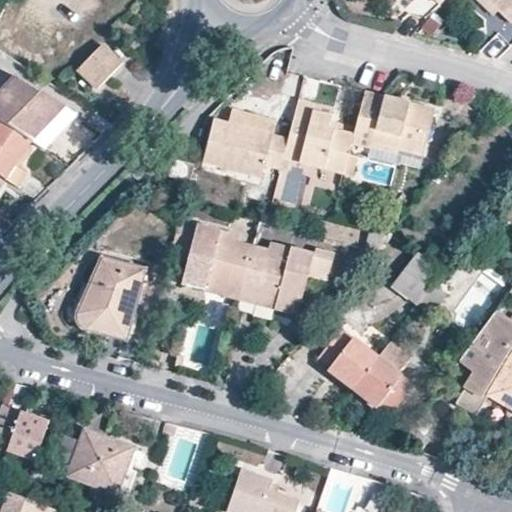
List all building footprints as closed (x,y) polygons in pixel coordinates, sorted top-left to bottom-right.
[(499,11),(488,0),(477,0),(494,16),(499,11)] [(511,12),(511,0),(488,0),(499,11),(503,15),(508,9),(511,12)] [(511,23),(511,22),(511,12),(508,9),(503,15),(511,23)] [(124,62),(105,44),(81,69),(100,86),(124,62)] [(0,120),(33,143),(46,152),(78,118),(16,78),(0,94),(0,120)] [(435,109),(367,92),(365,93),(356,126),(376,130),(373,145),(423,157),(435,109)] [(284,160),(344,175),(349,155),(351,147),(355,134),(338,130),(329,127),(331,119),(314,115),(317,104),(300,100),(290,139),(284,160)] [(334,109),(317,104),(314,115),(331,119),(334,109)] [(281,171),(284,160),(290,139),(274,135),(277,123),(233,112),(229,124),(215,120),(204,163),(263,179),(266,167),(281,171)] [(340,121),(331,119),(329,127),(338,130),(340,121)] [(17,166),(33,143),(0,120),(0,174),(18,187),(28,173),(17,166)] [(376,130),(356,126),(355,134),(351,147),(421,165),(423,157),(373,145),(376,130)] [(349,155),(344,175),(354,177),(359,158),(349,155)] [(169,179),(190,184),(195,166),(174,160),(169,179)] [(224,298),(240,302),(254,248),(244,245),(238,243),(240,236),(181,220),(172,254),(189,258),(182,286),(205,292),(207,284),(226,289),(224,298)] [(254,248),(240,302),(255,306),(258,298),(277,303),(275,311),(297,317),(309,276),(328,281),(335,255),(316,249),(314,255),(271,244),(269,252),(254,248)] [(436,284),(444,274),(419,255),(396,287),(420,305),(436,284)] [(88,331),(107,336),(109,330),(128,334),(144,272),(103,259),(95,286),(90,284),(78,310),(76,315),(77,320),(79,324),(82,327),(88,331)] [(205,292),(224,298),(226,289),(207,284),(205,292)] [(436,284),(420,305),(434,315),(449,294),(436,284)] [(258,298),(255,306),(275,311),(277,303),(258,298)] [(511,326),(501,318),(497,315),(461,364),(475,374),(457,406),(478,418),(490,397),(494,390),(511,400),(511,326)] [(109,330),(107,336),(125,342),(128,334),(109,330)] [(330,369),(356,387),(378,358),(353,340),(351,341),(341,333),(320,359),(331,368),(330,369)] [(378,358),(356,387),(393,415),(414,385),(399,374),(413,356),(392,340),(378,358)] [(511,400),(494,390),(490,397),(511,409),(511,400)] [(50,427),(3,410),(0,418),(0,446),(39,460),(50,427)] [(79,444),(68,440),(59,460),(72,465),(67,477),(118,495),(135,449),(84,431),(79,444)] [(269,493),(272,485),(273,482),(241,471),(227,511),(295,511),(299,503),(278,496),(269,493)] [(281,488),(272,485),(269,493),(278,496),(281,488)] [(9,494),(5,504),(2,511),(55,511),(9,494)]
